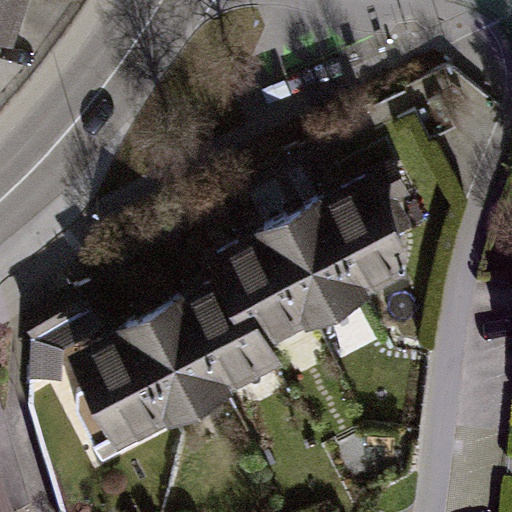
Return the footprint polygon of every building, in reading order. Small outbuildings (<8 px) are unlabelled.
[(18,0),(0,0),(0,35),(7,38),(15,14),(18,0)] [(391,139),(339,168),(391,265),(444,236),(391,139)] [(339,168),(287,196),(339,293),(391,265),(339,168)] [(339,293),(287,196),(234,224),(243,240),(287,321),(339,293)] [(243,240),(191,268),(244,365),(296,337),(287,321),(243,240)] [(191,268),(139,297),(192,393),(244,365),(191,268)] [(192,393),(139,297),(87,325),(140,422),(192,393)] [(0,511),(23,511),(0,468),(0,511)]
